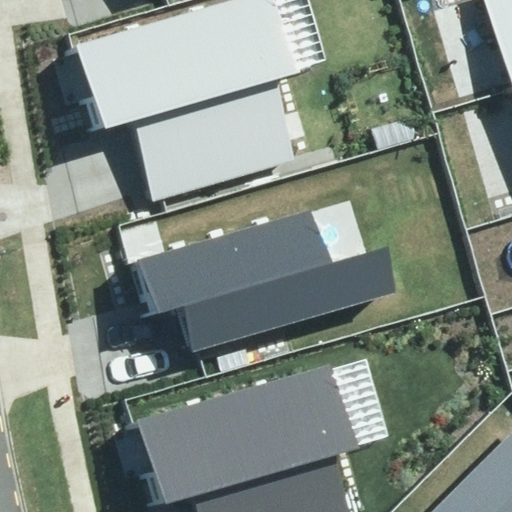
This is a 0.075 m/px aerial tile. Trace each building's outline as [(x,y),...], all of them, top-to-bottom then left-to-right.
[(268,0),(184,0),(55,35),(81,130),(133,116),(155,197),(286,161),(266,87),(290,80),(268,0)] [(511,0),(480,0),(504,81),(511,78),(511,0)] [(160,308),(173,358),(386,303),(371,246),(315,260),(300,201),(123,247),(140,313),(160,308)] [(158,511),(179,507),(180,511),(351,511),(338,466),(354,462),(321,344),(112,401),(142,511),(158,511)] [(511,511),(511,413),(418,511),(511,511)]
